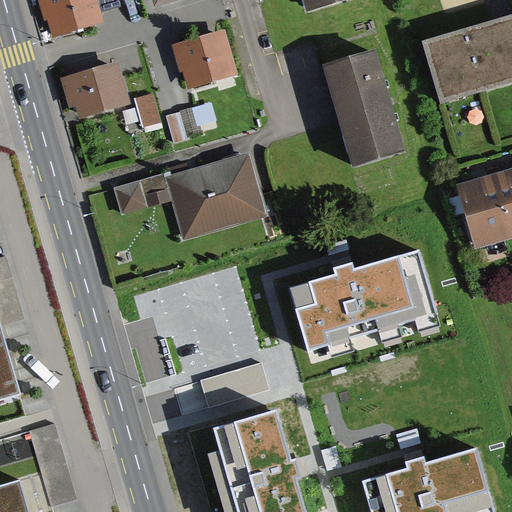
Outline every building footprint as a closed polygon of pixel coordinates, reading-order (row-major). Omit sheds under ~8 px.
[(44,0),(55,40),(121,23),(114,0),(44,0)] [(154,0),(158,11),(196,0),(154,0)] [(306,0),(311,15),(362,0),(306,0)] [(511,90),(511,24),(425,52),(444,112),(511,90)] [(228,37),(179,50),(191,94),(240,80),(228,37)] [(375,59),(325,75),(357,174),(406,158),(375,59)] [(121,72),(69,87),(80,127),(133,112),(121,72)] [(148,129),(166,124),(158,94),(140,99),(148,129)] [(178,143),(221,132),(213,104),(171,116),(178,143)] [(250,164),(171,187),(188,246),(268,223),(250,164)] [(511,236),(511,179),(495,184),(511,237),(511,236)] [(511,237),(495,184),(462,194),(478,247),(511,237)] [(143,191),(119,197),(125,221),(149,215),(143,191)] [(289,278),(309,359),(445,326),(425,245),(289,278)] [(287,290),(228,309),(237,338),(296,319),(287,290)] [(0,412),(21,407),(0,333),(0,412)] [(205,381),(214,410),(276,392),(267,363),(205,381)] [(206,421),(225,511),(315,511),(292,403),(206,421)] [(57,426),(40,432),(51,461),(68,455),(57,426)] [(373,511),(504,511),(484,439),(362,474),(373,511)] [(0,511),(23,511),(17,493),(0,498),(0,511)]
